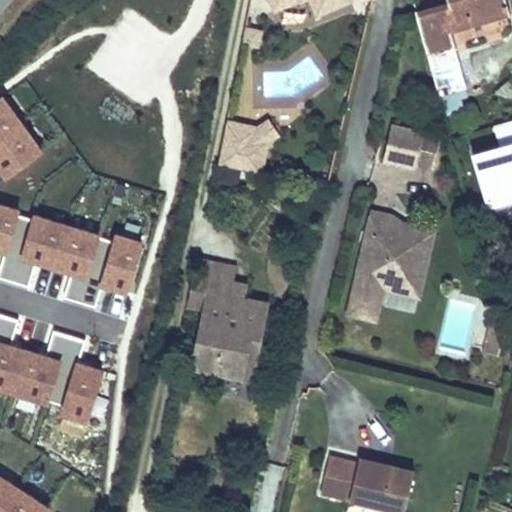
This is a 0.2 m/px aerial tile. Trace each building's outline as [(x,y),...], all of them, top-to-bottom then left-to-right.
[(351,2),(350,0),(267,0),(268,1),(271,0),(276,11),(301,0),(310,0),(318,16),(351,2)] [(510,14),(506,0),(447,0),(449,6),(417,16),(439,97),(467,89),(454,43),(449,44),(445,32),(451,31),(458,28),(457,25),(486,16),(487,20),(510,14)] [(258,44),(260,32),(246,29),(243,42),(258,44)] [(454,43),(451,31),(445,32),(449,44),(454,43)] [(2,97),(0,98),(0,140),(22,124),(2,97)] [(260,173),(267,142),(258,128),(227,122),(218,164),(260,173)] [(278,136),(268,122),(258,128),(267,142),(278,136)] [(511,127),(510,122),(498,126),(505,149),(474,158),(488,206),(511,199),(511,127)] [(22,124),(0,140),(0,167),(0,168),(7,177),(42,152),(22,124)] [(415,165),(422,134),(394,127),(386,162),(414,169),(415,165)] [(433,169),(441,138),(422,134),(415,165),(433,169)] [(0,277),(15,282),(34,220),(18,215),(20,210),(0,204),(0,250),(7,253),(6,255),(0,274),(0,277)] [(411,279),(415,260),(422,262),(428,258),(434,233),(420,230),(414,233),(405,231),(406,226),(390,223),(391,217),(373,212),(360,267),(365,268),(361,282),(357,281),(349,314),(375,320),(383,288),(404,293),(408,278),(411,279)] [(44,264),(55,267),(68,224),(35,214),(34,220),(15,282),(30,287),(36,264),(37,262),(44,264)] [(123,236),(137,240),(141,225),(128,221),(123,236)] [(434,233),(430,227),(416,223),(406,226),(405,231),(414,233),(420,230),(434,233)] [(68,224),(55,267),(66,270),(73,272),(73,275),(66,297),(79,301),(99,237),(99,236),(100,234),(68,224)] [(99,236),(99,237),(79,301),(97,307),(103,287),(103,284),(112,287),(128,292),(143,242),(137,240),(123,236),(117,234),(115,241),(99,236)] [(419,297),(428,258),(422,262),(415,260),(411,279),(408,278),(404,293),(419,297)] [(231,284),(234,268),(199,261),(189,308),(205,312),(209,292),(244,299),(247,287),(231,284)] [(361,282),(365,268),(360,267),(357,281),(361,282)] [(261,340),(268,304),(244,299),(209,292),(205,312),(193,367),(243,377),(251,338),(261,340)] [(19,320),(5,316),(0,332),(0,387),(16,393),(29,350),(11,345),(19,320)] [(502,339),(505,325),(493,322),(490,337),(502,339)] [(39,353),(29,350),(16,393),(49,402),(49,400),(69,335),(54,331),(47,353),(46,356),(39,353)] [(85,340),(69,335),(49,400),(65,405),(63,412),(88,419),(103,369),(88,365),(79,362),(80,359),(85,340)] [(499,355),(502,339),(490,337),(486,352),(499,355)] [(253,379),(261,340),(251,338),(243,377),(253,379)] [(400,511),(404,511),(415,471),(390,465),(390,469),(384,468),(385,464),(360,458),(359,464),(330,457),(321,493),(400,511)] [(0,511),(5,511),(21,489),(0,475),(0,511)] [(21,489),(5,511),(46,511),(50,507),(21,489)]
